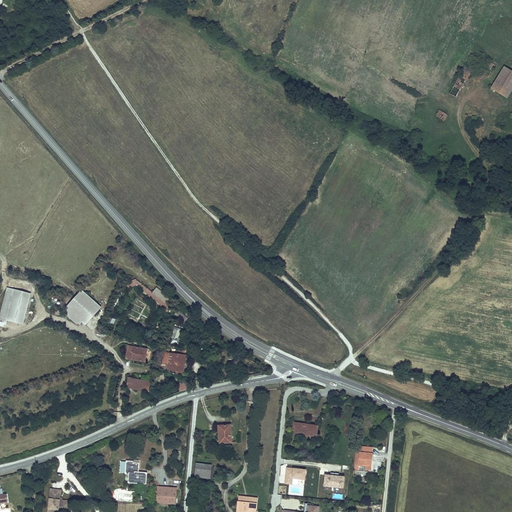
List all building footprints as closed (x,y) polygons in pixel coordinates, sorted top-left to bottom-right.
[(471,70),(465,66),(449,93),(456,97),(471,70)] [(511,89),(511,71),(504,66),(491,88),(507,98),(511,89)] [(445,122),(449,116),(439,110),(436,116),(439,118),(437,121),(443,124),(445,121),(445,122)] [(136,281),(126,285),(128,290),(135,288),(170,315),(172,310),(136,282),(136,281)] [(8,312),(12,292),(4,290),(1,310),(0,316),(0,329),(5,330),(6,323),(8,312)] [(6,323),(23,326),(28,294),(12,292),(8,312),(6,323)] [(82,292),(63,313),(79,328),(82,324),(86,327),(101,309),(82,292)] [(187,320),(179,312),(175,316),(184,324),(187,320)] [(147,349),(128,346),(126,359),(145,362),(147,349)] [(183,372),(186,355),(163,352),(162,364),(170,364),(169,370),(183,372)] [(142,390),(144,379),(129,377),(127,387),(142,390)] [(150,381),(144,379),(142,390),(148,391),(150,381)] [(316,438),(317,426),(294,423),(293,433),(306,435),(306,437),(316,438)] [(231,442),(230,425),(221,425),(221,434),(219,434),(220,443),(231,442)] [(356,453),(353,471),(370,473),(371,461),(370,461),(371,455),(360,453),(356,453)] [(134,463),(121,462),(120,474),(129,475),(128,484),(145,485),(146,474),(138,473),(138,465),(134,464),(134,463)] [(210,479),(211,465),(201,464),(201,473),(195,473),(195,477),(210,479)] [(287,467),(285,482),(292,483),(292,477),(305,479),(306,469),(287,467)] [(325,474),(324,485),(343,487),(344,476),(339,475),(339,473),(331,472),(330,475),(325,474)] [(165,488),(157,488),(156,503),(175,505),(176,490),(165,490),(165,488)] [(49,489),(47,508),(68,511),(69,501),(60,500),(58,500),(58,498),(59,490),(49,489)] [(247,511),(255,511),(257,498),(250,497),(250,499),(246,498),(246,497),(239,496),(239,501),(238,501),(237,508),(248,509),(247,511)]
